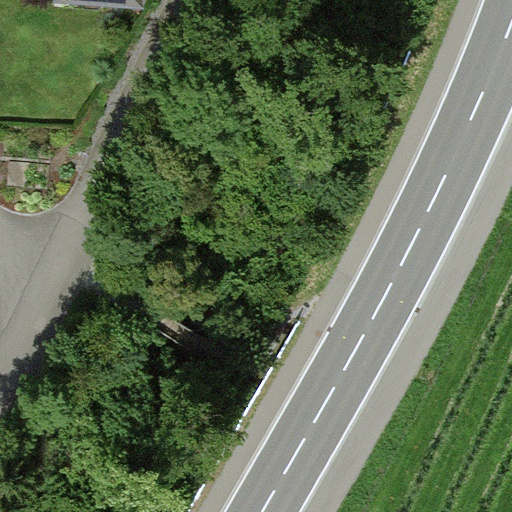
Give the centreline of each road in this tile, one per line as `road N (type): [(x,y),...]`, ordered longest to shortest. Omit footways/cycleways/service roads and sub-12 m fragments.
road 1 (secondary): [(265,511),(432,210),(511,35)]
road 2 (residential): [(197,0),(56,275)]
road 3 (residential): [(0,402),(56,275)]
